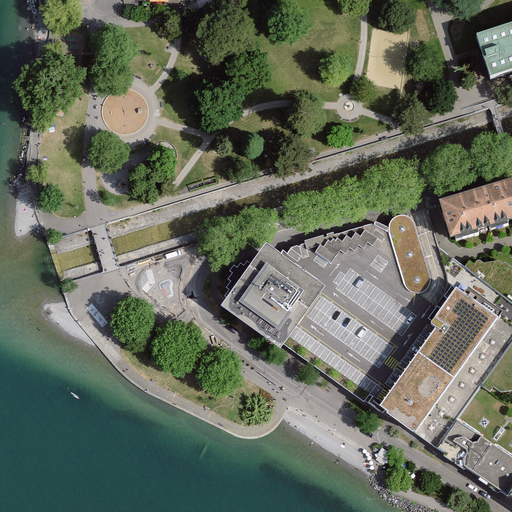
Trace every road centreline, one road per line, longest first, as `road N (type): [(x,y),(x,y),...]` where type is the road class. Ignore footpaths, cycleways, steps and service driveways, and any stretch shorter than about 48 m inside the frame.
road 1 (residential): [(511,167),(208,261),(196,285),(201,311),(295,380)]
road 2 (residential): [(295,380),(498,511)]
